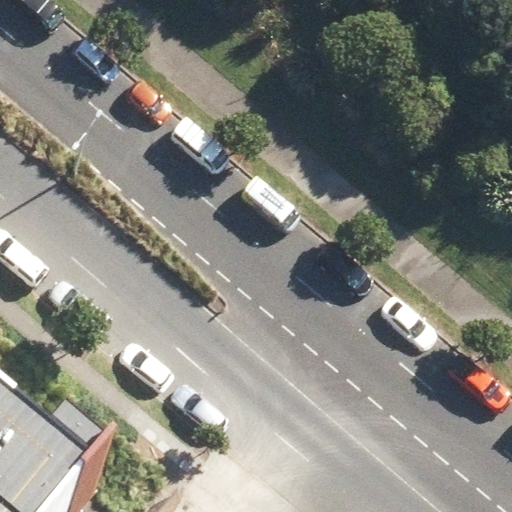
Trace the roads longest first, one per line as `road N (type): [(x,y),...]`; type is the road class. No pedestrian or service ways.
road 1 (secondary): [(0,45),(511,476)]
road 2 (secondary): [(289,429),(0,190)]
road 3 (secondary): [(389,511),(289,429)]
